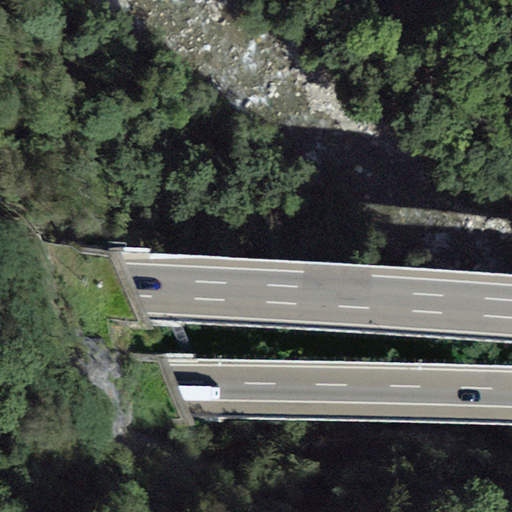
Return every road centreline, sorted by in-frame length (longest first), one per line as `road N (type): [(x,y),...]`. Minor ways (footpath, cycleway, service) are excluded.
road 1 (motorway): [(511,309),(0,277)]
road 2 (motorway): [(0,375),(511,388)]
road 3 (track): [(511,179),(380,53),(345,0)]
